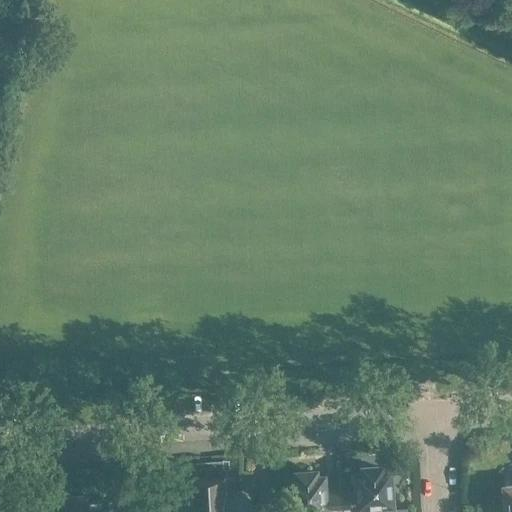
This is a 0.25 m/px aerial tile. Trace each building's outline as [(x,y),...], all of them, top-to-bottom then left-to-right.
[(262,511),(262,506),(256,506),(233,492),(234,477),(226,475),(226,469),(229,470),(229,460),(222,459),(222,461),(188,463),(187,461),(181,463),(182,472),(185,472),(186,477),(178,480),(180,496),(161,511),(262,511)] [(356,489),(340,490),(341,511),(373,511),(374,510),(386,509),(386,507),(392,506),(389,472),(382,472),(382,467),(363,468),(363,474),(356,474),(356,489)] [(291,511),(341,511),(340,490),(324,491),(323,476),(316,477),(316,471),(296,473),(296,479),(289,479),(291,511)] [(504,511),(511,511),(511,485),(502,486),(504,511)] [(67,511),(111,511),(110,499),(88,500),(88,496),(66,498),(67,511)]
